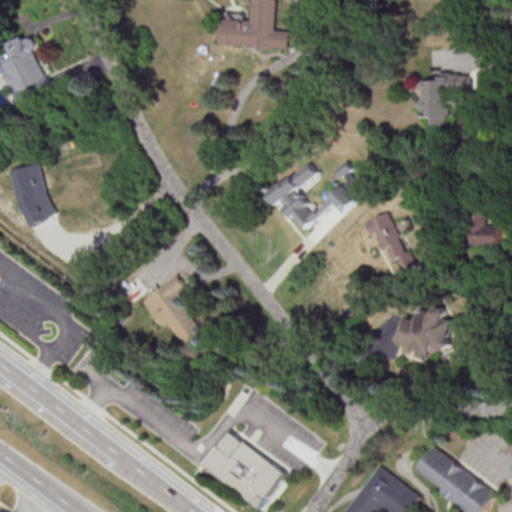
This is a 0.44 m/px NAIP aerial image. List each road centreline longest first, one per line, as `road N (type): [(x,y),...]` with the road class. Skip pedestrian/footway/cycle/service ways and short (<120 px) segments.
road 1 (residential): [(366,415),(169,178),(79,0)]
road 2 (residential): [(511,405),(366,415)]
road 3 (primary): [(117,455),(0,369)]
